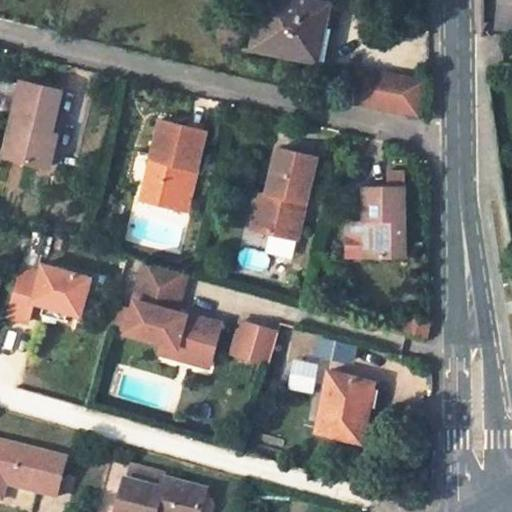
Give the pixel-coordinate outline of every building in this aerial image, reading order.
[(330,5),(304,0),(262,0),(252,47),(311,60),(318,26),(325,27),(330,5)] [(318,62),(325,27),(318,26),(311,60),(318,62)] [(389,77),(361,72),(358,83),(350,82),(349,88),(357,89),(354,102),(385,108),(389,77)] [(385,108),(416,114),(421,84),(389,77),(385,108)] [(64,93),(23,83),(6,158),(40,167),(48,136),(53,137),(64,93)] [(192,129),(163,121),(144,201),(180,210),(190,170),(199,171),(209,133),(192,129)] [(209,133),(211,127),(194,122),(192,129),(209,133)] [(60,139),(53,137),(48,136),(40,167),(52,169),(60,139)] [(315,157),(277,147),(264,198),(257,228),(295,238),(315,157)] [(189,213),(199,171),(190,170),(180,210),(189,213)] [(389,189),(366,189),(365,224),(348,224),(347,258),(405,259),(404,174),(389,174),(389,189)] [(264,198),(257,197),(249,227),(257,228),(264,198)] [(35,270),(18,266),(4,318),(29,324),(33,306),(81,318),(92,274),(38,260),(35,270)] [(187,272),(146,261),(133,311),(127,331),(127,332),(164,342),(212,355),(221,323),(176,311),(187,272)] [(127,331),(133,311),(113,305),(107,325),(127,331)] [(426,338),(430,324),(410,318),(406,332),(426,338)] [(269,364),(278,332),(242,322),(233,353),(269,364)] [(333,355),(336,340),(321,336),(318,350),(333,355)] [(212,355),(164,342),(161,352),(210,365),(212,355)] [(383,386),(329,372),(315,430),(361,442),(363,432),(372,434),(378,413),(383,386)] [(64,459),(0,442),(0,483),(5,485),(54,498),(64,459)] [(165,480),(167,473),(131,464),(126,482),(163,491),(165,480)] [(418,464),(402,464),(402,489),(416,490),(418,464)] [(199,511),(206,491),(165,480),(163,491),(126,482),(117,511),(199,511)]
